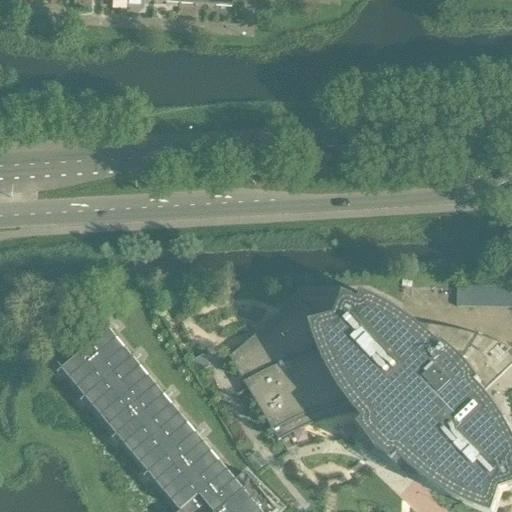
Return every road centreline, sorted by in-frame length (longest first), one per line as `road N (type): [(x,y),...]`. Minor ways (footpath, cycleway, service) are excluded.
road 1 (secondary): [(0,218),(452,197),(511,170)]
road 2 (secondary): [(511,129),(0,167)]
